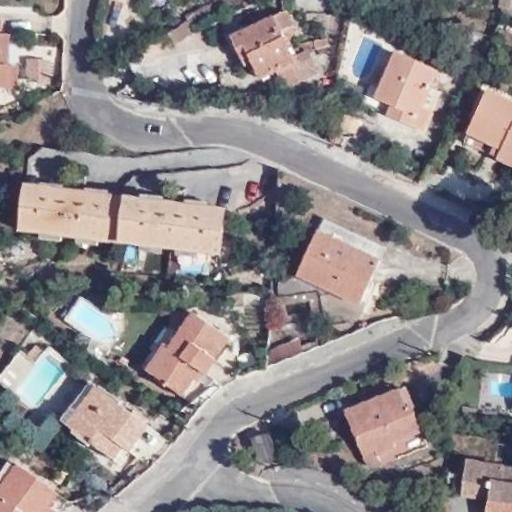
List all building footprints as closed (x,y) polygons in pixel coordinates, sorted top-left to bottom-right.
[(191,18),(194,25),(244,0),(218,0),(189,15),(191,18)] [(510,13),(511,0),(500,0),(500,12),(510,13)] [(303,79),(296,63),(287,43),(289,43),(293,36),(292,33),(297,31),(288,11),(233,36),(242,59),(244,58),(247,65),(254,62),(261,78),(277,70),(285,88),(303,79)] [(187,21),(168,31),(174,41),(196,30),(194,25),(191,27),(187,21)] [(0,87),(16,88),(16,66),(7,66),(8,34),(0,34),(0,87)] [(328,38),(314,41),(315,47),(329,43),(328,38)] [(315,47),(314,41),(298,45),(299,51),(315,47)] [(387,72),(371,106),(423,129),(431,111),(421,107),(437,70),(396,51),(387,72)] [(25,57),(25,83),(49,83),(49,58),(25,57)] [(312,57),(296,63),(303,79),(320,72),(312,57)] [(362,102),(371,106),(387,72),(377,68),(362,102)] [(511,102),(490,91),(465,141),(511,163),(511,102)] [(25,183),(20,228),(220,254),(226,211),(25,183)] [(325,218),(297,274),(324,287),(356,303),(384,247),(325,218)] [(324,287),(297,274),(277,276),(277,296),(325,292),(324,287)] [(192,311),(177,333),(168,347),(164,344),(146,369),(180,393),(198,367),(204,372),(213,358),(212,357),(227,336),(192,311)] [(168,347),(177,333),(168,326),(140,364),(146,369),(164,344),(168,347)] [(297,337),(266,348),(265,365),(302,351),(297,337)] [(122,444),(148,465),(172,443),(95,384),(86,394),(82,391),(71,405),(79,412),(68,427),(87,443),(89,440),(111,458),(122,444)] [(406,388),(346,410),(367,463),(379,459),(381,463),(429,443),(406,388)] [(268,432),(251,437),(259,462),(276,456),(268,432)] [(511,511),(511,465),(469,457),(462,494),(480,497),(481,494),(491,497),(488,511),(511,511)] [(0,487),(0,511),(45,511),(61,489),(18,460),(0,488),(0,487)]
